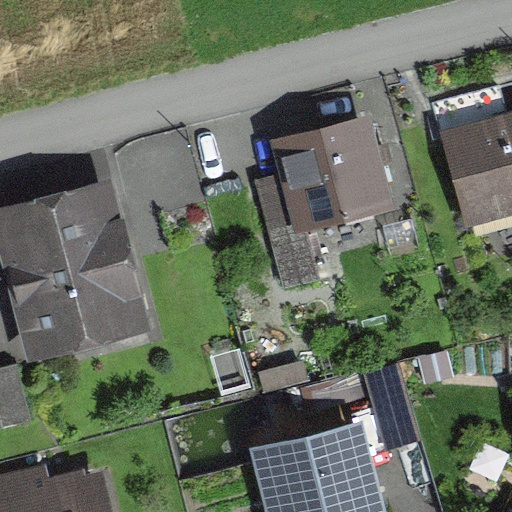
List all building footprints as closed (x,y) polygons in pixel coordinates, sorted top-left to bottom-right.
[(450,124),(511,106),(511,105),(505,81),(443,99),(450,124)] [(511,197),(511,115),(444,134),(467,219),(467,209),(511,197)] [(308,233),(304,220),(383,199),(363,123),(282,144),(290,174),(259,182),(275,242),(308,233)] [(0,275),(27,269),(47,343),(143,317),(120,233),(104,238),(92,193),(15,213),(12,201),(0,204),(0,275)] [(376,410),(366,412),(394,511),(448,511),(405,361),(365,373),(376,410)] [(31,419),(17,362),(0,366),(0,417),(2,427),(31,419)] [(263,456),(277,511),(375,511),(356,433),(263,456)] [(105,511),(97,480),(47,492),(42,470),(0,481),(0,503),(2,511),(105,511)]
